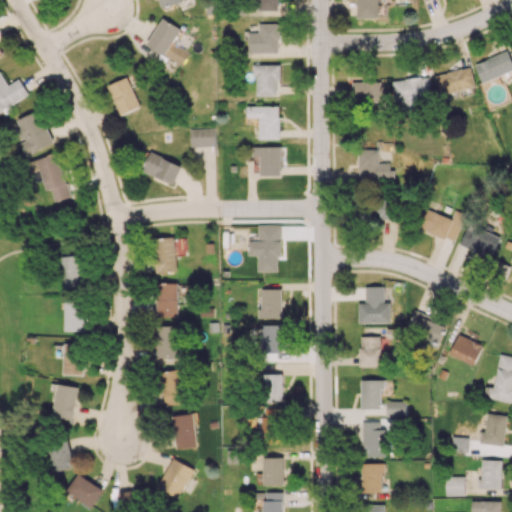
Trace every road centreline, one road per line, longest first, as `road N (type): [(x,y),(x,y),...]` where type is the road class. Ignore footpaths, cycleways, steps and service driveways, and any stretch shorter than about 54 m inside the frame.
road 1 (residential): [(318,0),(321,511)]
road 2 (residential): [(16,0),(69,84),(118,220),(122,435)]
road 3 (residential): [(318,50),(413,45),(511,0)]
road 4 (residential): [(319,212),(218,209),(118,220)]
road 5 (residential): [(511,313),(416,274),(319,262)]
